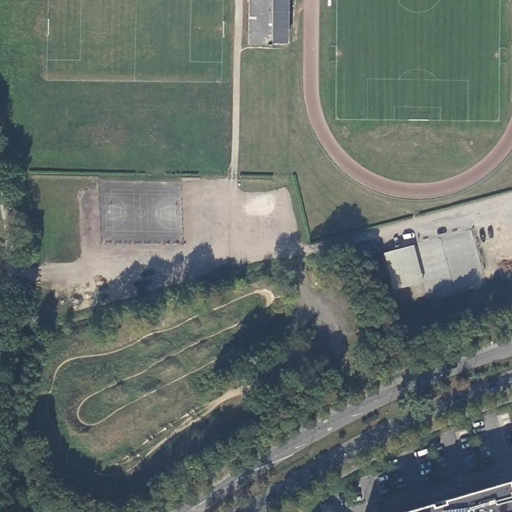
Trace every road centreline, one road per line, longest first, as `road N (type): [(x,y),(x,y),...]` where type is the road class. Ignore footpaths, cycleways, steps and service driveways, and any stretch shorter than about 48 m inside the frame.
road 1 (primary): [(511,348),(351,413),(183,511)]
road 2 (primary): [(246,511),(363,440),(511,378)]
road 3 (track): [(234,176),(238,0)]
road 4 (residential): [(511,466),(353,511)]
